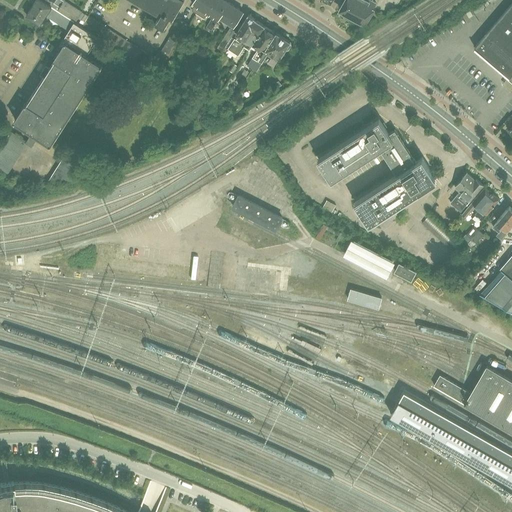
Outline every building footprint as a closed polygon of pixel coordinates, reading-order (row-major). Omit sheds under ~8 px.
[(26,102),(25,104),(16,117),(15,120),(32,131),(38,135),(51,143),(102,64),(87,54),(92,47),(99,37),(98,36),(93,33),(87,29),(82,26),(75,21),(53,7),(52,6),(42,0),(36,0),(26,15),(40,24),(46,14),(53,18),(69,29),(61,41),(60,43),(63,45),(57,55),(55,58),(55,59),(51,65),(50,66),(49,68),(46,73),(44,75),(44,76),(43,77),(43,78),(42,79),(38,86),(36,89),(28,102),(27,103),(26,102)] [(53,7),(75,21),(82,11),(64,0),(54,0),(57,2),(53,7)] [(173,18),(183,0),(136,0),(156,11),(156,12),(160,14),(155,22),(164,27),(170,16),(173,18)] [(207,13),(214,0),(194,0),(192,4),(195,5),(192,10),(204,18),(207,13)] [(219,14),(227,1),(225,0),(214,0),(207,13),(213,17),(207,26),(211,30),(219,18),(219,17),(219,14)] [(353,17),(361,0),(345,0),(340,10),(353,17)] [(364,23),(376,3),(372,0),(371,0),(361,0),(353,17),(353,19),(357,22),(359,20),(364,23)] [(233,27),(238,20),(243,11),(227,1),(219,14),(219,17),(219,18),(233,27)] [(476,13),(485,7),(482,3),(473,8),(476,13)] [(511,79),(511,3),(476,46),(475,46),(474,48),(509,77),(511,79)] [(252,44),(264,25),(264,24),(264,25),(255,19),(248,14),(237,33),(235,32),(226,46),(238,54),(244,45),(249,48),(252,44)] [(87,29),(94,19),(88,16),(82,26),(87,29)] [(93,33),(99,23),(94,19),(87,29),(93,33)] [(180,21),(156,59),(149,69),(149,70),(155,73),(164,59),(166,61),(187,25),(180,21)] [(98,36),(105,26),(99,23),(93,33),(98,36)] [(251,71),(253,68),(275,33),(273,32),(274,32),(274,31),(273,30),(264,25),(252,44),(258,48),(245,68),(251,71)] [(103,40),(110,30),(105,26),(98,36),(99,37),(103,40)] [(223,50),(226,46),(235,32),(230,29),(218,47),(223,50)] [(109,43),(115,33),(110,30),(103,40),(109,43)] [(267,54),(271,57),(277,61),(285,50),(289,49),(291,45),(291,41),(276,32),(275,33),(253,68),(257,70),(267,54)] [(114,47),(121,36),(115,33),(109,43),(114,47)] [(119,50),(126,40),(121,36),(114,47),(119,50)] [(125,53),(131,43),(126,40),(119,50),(125,53)] [(130,57),(137,47),(131,43),(125,53),(130,57)] [(136,60),(142,50),(137,47),(130,57),(136,60)] [(149,69),(156,59),(142,50),(136,60),(149,69)] [(174,69),(177,63),(172,60),(169,66),(174,69)] [(177,63),(174,69),(180,73),(183,67),(177,63)] [(163,71),(159,76),(166,81),(172,72),(167,69),(165,72),(163,71)] [(274,90),(282,86),(278,80),(275,82),(274,81),(270,84),(274,90)] [(387,127),(384,122),(382,123),(379,119),(371,124),(318,159),(332,179),(380,147),(398,174),(355,202),(370,224),(437,180),(422,157),(415,162),(413,158),(416,156),(415,154),(415,153),(415,152),(415,151),(414,150),(413,150),(412,150),(412,151),(412,150),(409,152),(399,138),(400,138),(395,129),(388,134),(385,128),(387,127)] [(26,140),(11,130),(8,136),(25,146),(27,143),(28,141),(26,140)] [(67,152),(49,179),(77,184),(88,166),(67,152)] [(462,210),(477,192),(483,184),(476,179),(475,179),(467,173),(461,180),(455,187),(460,191),(452,202),(462,210)] [(487,214),(493,206),(500,198),(485,186),(472,202),(462,214),(466,217),(476,205),(480,208),(475,214),(482,220),(487,214)] [(276,230),(282,218),(238,196),(235,203),(232,207),(276,230)] [(327,200),(325,203),(323,207),(323,208),(332,212),(333,211),(335,207),(336,205),(327,200)] [(507,229),(511,223),(511,208),(509,206),(497,221),(493,226),(499,231),(496,235),(501,239),(508,230),(507,229)] [(430,214),(422,223),(455,254),(463,245),(430,214)] [(474,226),(466,235),(471,239),(479,230),(474,226)] [(479,230),(471,239),(476,244),(484,235),(479,230)] [(471,239),(466,235),(466,234),(460,241),(465,245),(467,243),(471,239)] [(471,239),(467,243),(473,247),(476,244),(471,239)] [(395,263),(352,240),(345,255),(387,277),(395,263)] [(511,311),(511,253),(500,268),(502,270),(480,294),(511,311)] [(403,263),(397,273),(414,282),(420,272),(403,263)] [(484,279),(475,288),(479,292),(487,282),(484,279)] [(351,288),(347,299),(379,309),(382,297),(351,288)] [(511,378),(487,364),(470,392),(440,374),(434,385),(511,430),(511,378)] [(393,410),(391,414),(395,417),(410,425),(412,426),(511,482),(511,452),(482,436),(483,434),(404,390),(397,403),(393,410)] [(129,511),(121,508),(98,498),(75,490),(59,486),(43,483),(36,482),(24,481),(13,482),(13,481),(7,482),(0,483),(0,484),(0,483),(0,511),(21,511),(21,505),(24,505),(38,506),(37,511),(39,511),(129,511)]
